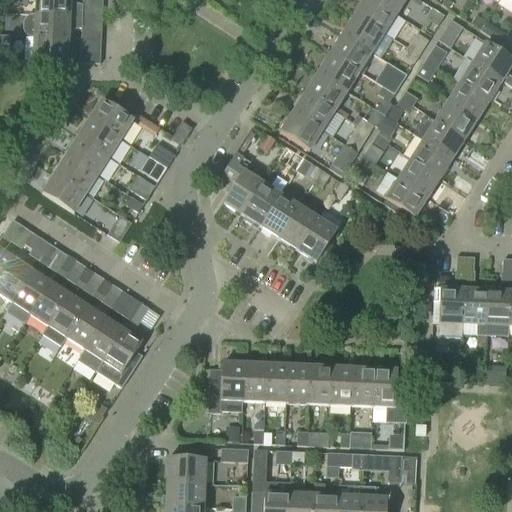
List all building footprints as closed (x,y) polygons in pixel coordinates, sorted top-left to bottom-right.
[(69,0),(35,0),(34,17),(69,19),(69,0)] [(367,0),(365,0),(354,18),(383,37),(395,18),(367,0)] [(367,0),(395,18),(406,0),(367,0)] [(445,2),(441,7),(447,11),(451,5),(445,2)] [(81,19),(95,20),(96,11),(82,11),(81,19)] [(431,12),(426,20),(439,28),(444,19),(431,12)] [(68,42),(69,32),(69,19),(34,17),(34,18),(31,18),(26,20),(23,24),(23,32),(25,37),(29,39),(33,39),(33,40),(68,42)] [(354,18),(342,38),(370,56),(383,37),(354,18)] [(475,18),(470,26),(480,32),(484,24),(475,18)] [(81,28),(95,29),(95,20),(81,19),(81,28)] [(450,23),(445,32),(437,44),(449,52),(462,31),(450,23)] [(416,37),(406,52),(418,59),(428,44),(416,37)] [(10,39),(0,38),(0,62),(9,63),(10,39)] [(329,57),(358,76),(370,56),(342,38),(329,57)] [(32,64),(67,66),(68,42),(33,40),(32,64)] [(511,89),(511,80),(506,77),(511,68),(511,63),(485,46),(472,67),(501,85),(511,91),(511,89)] [(434,48),(424,63),(437,71),(446,56),(434,48)] [(402,59),(414,66),(418,59),(406,52),(402,59)] [(85,67),(99,67),(100,58),(86,57),(85,67)] [(329,57),(317,77),(346,95),(358,76),(329,57)] [(501,85),(472,67),(465,62),(453,82),(460,86),(489,105),(501,85)] [(424,63),(415,78),(428,86),(437,71),(424,63)] [(391,75),(381,90),(393,98),(403,83),(391,75)] [(305,96),(333,114),(346,95),(317,77),(305,96)] [(460,86),(447,105),(476,124),(489,105),(460,86)] [(376,97),(389,105),(393,98),(381,90),(376,97)] [(417,102),(405,95),(400,102),(412,110),(417,102)] [(305,96),(292,115),(321,133),(333,114),(305,96)] [(400,102),(395,109),(407,117),(412,110),(400,102)] [(132,124),(100,103),(88,122),(120,143),(132,124)] [(464,143),(476,124),(447,105),(435,125),(464,143)] [(292,115),(279,136),(308,154),(321,133),(292,115)] [(77,141),(109,161),(120,143),(88,122),(77,141)] [(361,122),(357,129),(369,136),(373,129),(361,122)] [(181,147),(192,131),(182,124),(172,141),(181,147)] [(435,125),(423,144),(452,162),(464,143),(435,125)] [(346,143),(343,147),(357,156),(369,136),(357,129),(347,144),(346,143)] [(380,133),(375,141),(388,148),(392,141),(380,133)] [(264,142),(260,140),(255,148),(266,156),(274,144),(266,139),(264,142)] [(65,159),(97,179),(109,161),(77,141),(65,159)] [(388,148),(375,141),(371,148),(383,156),(388,148)] [(439,181),(452,162),(423,144),(411,163),(439,181)] [(157,147),(148,161),(166,172),(174,158),(157,147)] [(344,149),(329,173),(341,181),(357,156),(343,147),(343,148),(344,149)] [(293,156),(285,151),(277,163),(286,168),(293,156)] [(237,157),(235,161),(217,189),(229,196),(223,206),(242,219),(262,186),(244,175),(250,166),(237,157)] [(53,177),(85,197),(97,179),(65,159),(53,177)] [(166,172),(148,161),(139,174),(157,185),(166,172)] [(296,174),(304,179),(311,168),(303,162),(296,174)] [(411,163),(398,182),(427,200),(439,181),(411,163)] [(350,181),(362,188),(367,180),(355,172),(350,181)] [(314,186),(322,191),(330,179),(321,174),(314,186)] [(41,196),(73,217),(85,197),(53,177),(41,196)] [(136,180),(128,192),(145,204),(153,191),(136,180)] [(414,221),(427,200),(398,182),(385,203),(414,221)] [(262,186),(242,219),(260,230),(280,198),(262,186)] [(348,191),(340,186),(332,198),(340,203),(348,191)] [(280,198),(260,230),(278,242),(298,209),(280,198)] [(125,209),(137,216),(142,208),(131,201),(125,209)] [(93,204),(83,215),(103,232),(112,222),(93,204)] [(298,209),(278,242),(296,253),(316,221),(298,209)] [(107,238),(118,246),(131,226),(119,219),(107,238)] [(334,251),(327,247),(336,233),(316,221),(296,253),(315,266),(318,262),(324,266),(334,251)] [(3,255),(20,228),(12,223),(0,241),(0,283),(14,262),(3,255)] [(39,241),(31,236),(24,247),(31,252),(39,241)] [(57,253),(49,247),(42,259),(49,264),(57,253)] [(75,264),(67,259),(60,270),(68,275),(75,264)] [(456,274),(454,274),(454,292),(433,291),(433,305),(439,306),(437,339),(461,340),(461,337),(465,261),(456,260),(456,274)] [(473,275),(473,261),(465,261),(461,337),(478,338),(484,339),(486,294),(473,293),(474,275),(473,275)] [(0,298),(11,306),(32,274),(14,262),(0,283),(0,298)] [(500,276),(500,294),(486,294),(484,339),(507,340),(508,329),(511,263),(502,262),(501,276),(500,276)] [(86,287),(93,276),(85,271),(78,282),(86,287)] [(11,306),(29,317),(50,286),(32,274),(11,306)] [(96,294),(104,299),(111,288),(103,283),(96,294)] [(47,329),(68,297),(50,286),(29,317),(47,329)] [(114,306),(122,311),(129,300),(121,295),(114,306)] [(60,350),(65,341),(86,309),(68,297),(47,329),(41,338),(60,350)] [(133,318),(141,323),(148,312),(140,307),(133,318)] [(83,353),(104,321),(86,309),(65,341),(83,353)] [(95,375),(121,392),(142,360),(135,355),(141,345),(131,338),(141,323),(133,318),(123,333),(102,365),(95,375)] [(123,333),(104,321),(83,353),(77,363),(95,375),(102,365),(123,333)] [(242,405),(243,367),(221,366),(221,373),(209,373),(207,415),(219,416),(219,415),(241,416),(242,405)] [(242,405),(264,406),(265,368),(243,367),(242,405)] [(286,369),(265,368),(264,406),(285,407),(286,369)] [(285,407),(307,408),(308,370),(286,369),(285,407)] [(330,371),(308,370),(307,408),(328,408),(330,371)] [(328,408),(350,409),(351,372),(330,371),(328,408)] [(373,372),(351,372),(350,409),(372,410),(373,372)] [(405,402),(395,402),(396,373),(373,372),(372,410),(385,411),(384,426),(398,426),(404,427),(405,402)] [(403,453),(404,427),(398,426),(398,437),(388,437),(387,452),(403,453)] [(415,428),(415,438),(425,438),(425,428),(415,428)] [(238,445),(239,430),(225,429),(225,445),(238,445)] [(254,433),(253,447),(262,447),(263,433),(254,433)] [(275,434),(275,448),(284,448),(285,434),(275,434)] [(306,449),(307,435),(297,435),(296,449),(306,449)] [(318,436),(307,435),(306,449),(318,450),(327,450),(328,436),(318,436)] [(340,436),(339,451),(349,451),(349,437),(340,436)] [(370,452),(371,438),(349,437),(349,451),(370,452)] [(247,453),(220,452),(220,465),(246,466),(247,453)] [(253,453),(251,496),(263,496),(262,511),(288,511),(289,497),(290,486),(265,485),(266,454),(253,453)] [(290,467),(303,468),(304,455),(291,454),(290,467)] [(339,457),(326,456),(326,469),(338,470),(339,457)] [(352,457),(339,457),(338,470),(351,470),(352,457)] [(401,459),(388,458),(387,486),(400,486),(401,459)] [(167,460),(166,486),(204,487),(205,462),(167,460)] [(166,486),(165,510),(203,511),(204,487),(166,486)] [(336,511),(337,498),(323,498),(324,487),(313,486),(313,497),(312,511),(336,511)] [(337,498),(336,511),(360,511),(361,499),(361,489),(337,488),(337,498)] [(361,499),(360,511),(385,511),(386,500),(374,500),(375,490),(361,489),(361,499)] [(312,511),(313,497),(289,497),(288,511),(312,511)] [(244,511),(245,500),(232,500),(231,511),(244,511)]
